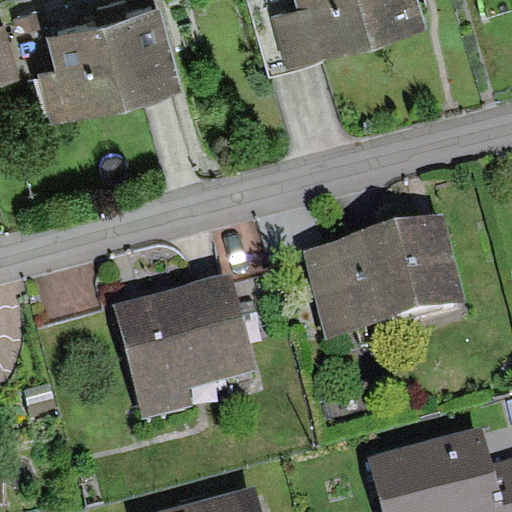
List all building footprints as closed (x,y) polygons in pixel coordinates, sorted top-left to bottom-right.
[(425,0),(273,0),(289,60),(432,23),(425,0)] [(174,11),(31,43),(48,120),(192,87),(174,11)] [(0,24),(0,85),(29,77),(12,21),(0,24)] [(447,223),(296,262),(320,353),(471,314),(447,223)] [(241,282),(123,307),(149,431),(267,406),(241,282)] [(511,511),(511,434),(508,417),(374,447),(388,511),(511,511)] [(269,511),(265,494),(192,511),(269,511)]
